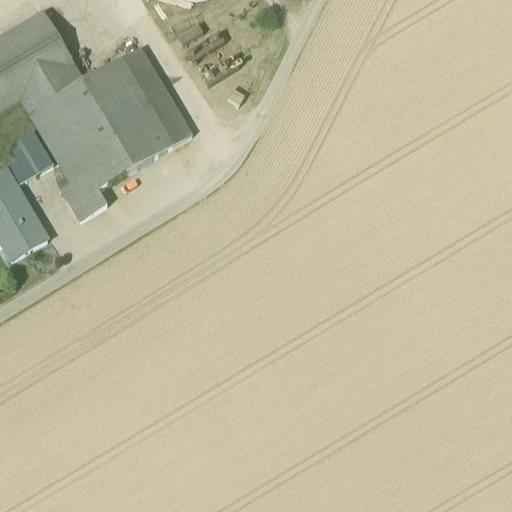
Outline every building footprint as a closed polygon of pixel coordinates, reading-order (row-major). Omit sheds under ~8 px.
[(119,65),(83,86),(43,18),(0,42),(0,116),(21,105),(70,187),(87,177),(97,196),(171,152),(119,65)] [(177,42),(182,50),(202,39),(197,30),(177,42)] [(186,58),(192,66),(223,47),(218,38),(186,58)] [(138,54),(119,65),(171,152),(190,141),(138,54)] [(244,100),(231,93),(226,102),(238,109),(244,100)] [(25,162),(3,175),(4,176),(5,175),(15,192),(36,180),(25,162)] [(4,176),(0,177),(0,239),(15,264),(46,246),(15,192),(5,175),(4,176)] [(70,187),(60,193),(80,226),(106,210),(97,196),(87,177),(70,187)]
